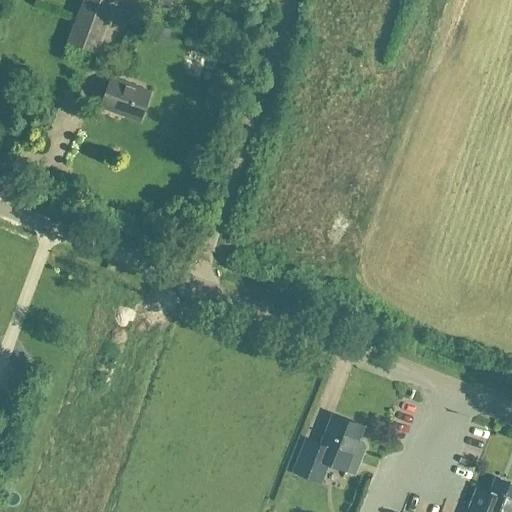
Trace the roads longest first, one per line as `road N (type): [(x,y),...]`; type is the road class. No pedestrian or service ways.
road 1 (unclassified): [(511,402),(0,209)]
road 2 (unknown): [(191,281),(287,0)]
